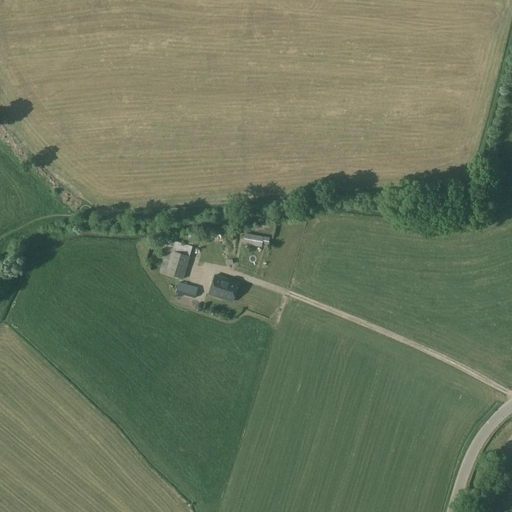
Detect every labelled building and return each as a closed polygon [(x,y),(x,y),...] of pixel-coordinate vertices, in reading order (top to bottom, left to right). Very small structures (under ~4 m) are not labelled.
[(262,244),(264,237),(245,233),(243,244),(262,247),(262,244)] [(188,243),(188,244),(197,244),(197,234),(188,234),(188,235),(188,243)] [(163,260),(159,272),(165,274),(172,251),(173,246),(169,245),(164,243),(159,258),(163,260)] [(172,251),(165,274),(179,278),(183,279),(188,264),(190,256),(189,256),(172,251)] [(233,302),(239,283),(215,275),(209,294),(233,302)] [(198,288),(178,282),(175,293),(195,299),(198,288)] [(491,479),(500,483),(511,488),(511,443),(507,441),(491,479)]
